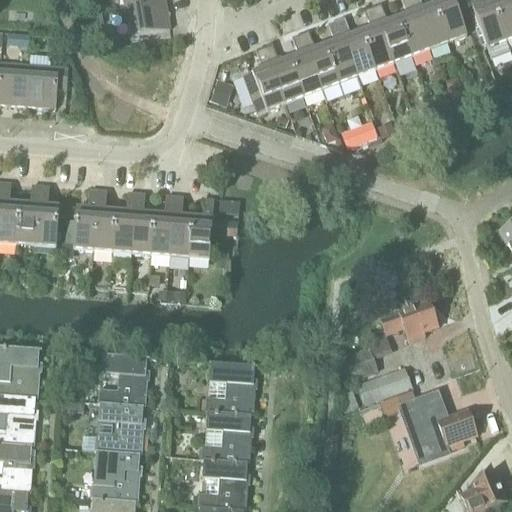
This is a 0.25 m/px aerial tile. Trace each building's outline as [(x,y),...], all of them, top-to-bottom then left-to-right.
[(122,0),(125,11),(165,4),(164,0),(122,0)] [(411,61),(429,54),(409,0),(401,0),(400,1),(407,19),(397,22),(411,61)] [(409,0),(429,54),(447,47),(433,9),(424,12),(419,0),(409,0)] [(440,0),(443,5),(433,9),(447,47),(467,40),(451,0),(440,0)] [(506,45),(492,7),(483,11),(478,0),(467,0),(491,63),(510,56),(506,45)] [(506,45),(511,43),(511,7),(509,0),(500,0),(502,3),(492,7),(506,45)] [(165,4),(125,11),(130,40),(170,33),(165,4)] [(393,67),(411,61),(397,22),(388,26),(381,8),(372,11),(393,67)] [(375,74),(393,67),(372,11),(364,14),(371,32),(360,36),(375,74)] [(90,17),(92,29),(103,27),(101,15),(90,17)] [(357,81),(375,74),(360,36),(351,39),(345,21),(336,25),(357,81)] [(357,81),(336,25),(328,28),(335,46),(324,50),(343,100),(362,93),(357,81)] [(309,35),(300,38),(321,95),(325,107),(343,100),(324,50),(315,53),(309,35)] [(17,50),(29,51),(30,39),(18,38),(17,50)] [(302,101),(321,95),(300,38),(292,41),(299,59),(288,63),(302,101)] [(273,48),(263,52),(285,108),(302,101),(288,63),(279,67),(273,48)] [(265,115),(285,108),(263,52),(256,55),(263,73),(241,81),(256,119),(265,115)] [(30,69),(1,67),(0,74),(0,107),(27,110),(30,69)] [(68,72),(30,69),(27,110),(56,112),(57,92),(67,93),(68,72)] [(479,80),(477,85),(479,91),(487,87),(484,78),(479,80)] [(444,86),(452,106),(465,101),(458,81),(444,86)] [(224,110),(230,89),(217,85),(211,106),(224,110)] [(278,120),(275,128),(285,132),(288,123),(278,120)] [(341,139),(346,153),(377,142),(371,128),(341,139)] [(319,134),(325,150),(336,146),(330,130),(319,134)] [(381,142),(394,137),(391,130),(378,135),(381,142)] [(11,188),(2,187),(0,210),(0,247),(16,249),(19,208),(10,207),(11,188)] [(35,250),(40,190),(32,189),(30,208),(19,208),(16,249),(35,250)] [(50,191),(40,190),(35,250),(56,252),(59,211),(48,210),(50,191)] [(93,255),(98,195),(90,195),(89,213),(77,212),(74,253),(93,255)] [(109,196),(98,195),(93,255),(112,256),(115,215),(107,214),(109,196)] [(131,258),(136,198),(128,197),(127,216),(115,215),(112,256),(131,258)] [(147,199),(136,198),(131,258),(151,259),(154,218),(145,217),(147,199)] [(154,218),(151,259),(170,261),(175,201),(167,200),(165,219),(154,218)] [(170,261),(189,262),(192,221),(183,220),(185,201),(175,201),(170,261)] [(192,221),(189,262),(211,264),(216,204),(205,203),(204,222),(192,221)] [(238,220),(239,209),(240,205),(219,204),(218,218),(238,220)] [(511,223),(511,224),(511,226),(511,228),(500,235),(511,257),(511,256),(511,223)] [(227,240),(236,240),(237,226),(228,225),(227,240)] [(400,294),(408,314),(381,324),(386,338),(404,332),(409,346),(424,341),(423,336),(438,331),(429,306),(427,306),(420,287),(400,294)] [(158,295),(158,304),(165,304),(166,295),(158,295)] [(166,295),(165,304),(173,305),(174,296),(166,295)] [(0,401),(38,404),(41,355),(0,351),(0,401)] [(368,353),(345,361),(354,384),(377,376),(368,353)] [(98,409),(100,409),(146,413),(149,364),(102,360),(102,361),(104,361),(103,379),(119,380),(117,396),(100,394),(98,409)] [(339,366),(339,368),(342,377),(349,375),(346,364),(339,366)] [(206,417),(208,417),(253,421),(257,372),(209,368),(209,370),(211,370),(210,388),(226,389),(225,405),(207,403),(206,417)] [(403,374),(357,390),(364,410),(409,393),(403,374)] [(438,396),(401,409),(421,466),(449,456),(449,455),(464,450),(462,445),(477,440),(468,415),(447,422),(438,396)] [(352,397),(339,402),(345,417),(357,412),(352,397)] [(0,449),(34,452),(38,404),(0,401),(0,419),(7,420),(6,435),(0,435),(0,449)] [(62,405),(61,416),(72,416),(73,406),(62,405)] [(95,457),(96,457),(142,461),(146,413),(100,409),(99,427),(98,442),(95,442),(94,457),(95,457)] [(202,465),(204,465),(249,469),(253,421),(208,417),(206,435),(222,436),(221,452),(203,451),(202,465)] [(0,497),(31,500),(34,452),(0,449),(0,467),(3,468),(2,483),(0,483),(0,497)] [(92,505),(138,508),(142,461),(96,457),(95,457),(94,474),(93,490),(92,505)] [(246,511),(249,469),(204,465),(203,483),(219,484),(218,500),(200,499),(199,511),(246,511)] [(494,511),(507,507),(495,480),(488,483),(483,473),(461,500),(460,500),(465,511),(494,511)] [(0,511),(29,511),(31,500),(0,497),(0,511)]
